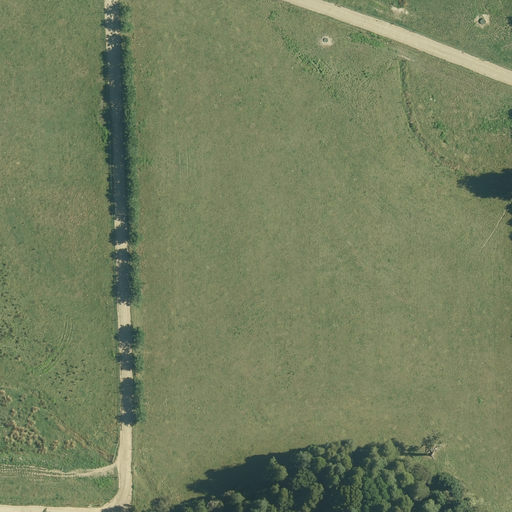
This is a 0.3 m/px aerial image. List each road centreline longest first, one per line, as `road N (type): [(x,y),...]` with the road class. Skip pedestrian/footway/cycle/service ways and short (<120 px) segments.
road 1 (track): [(0,508),(81,509),(109,501),(119,469),(99,0)]
road 2 (track): [(285,0),(511,84)]
